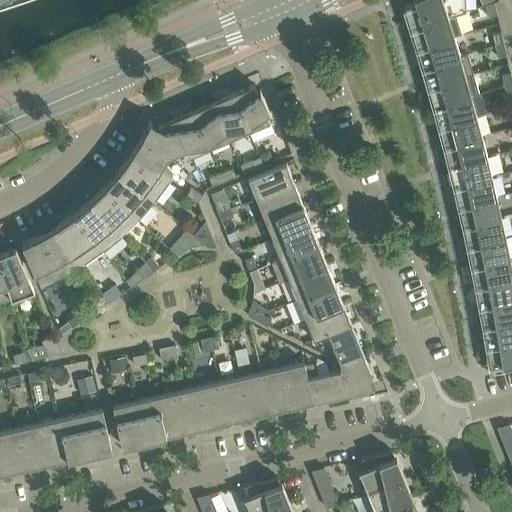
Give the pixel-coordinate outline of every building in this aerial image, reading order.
[(466,12),(465,0),(414,0),(415,1),(404,6),(404,8),(408,22),(410,28),(448,17),(448,18),(456,15),(466,12)] [(497,14),(494,2),(485,4),(488,17),(497,14)] [(462,34),(456,15),(448,18),(448,17),(410,28),(410,30),(411,30),(415,41),(414,41),(416,47),(454,36),(462,34)] [(492,34),(495,45),(504,43),(501,31),(492,34)] [(460,56),(454,36),(416,47),(417,49),(420,60),(422,67),(460,56)] [(506,55),(504,43),(495,45),(497,57),(506,55)] [(468,54),(460,56),(422,67),(422,68),(423,68),(426,80),(428,86),(473,74),(468,54)] [(501,74),(504,86),(511,84),(511,79),(510,72),(501,74)] [(428,88),(432,99),(431,99),(433,106),(479,93),(473,74),(428,86),(428,88)] [(233,93),(249,130),(270,121),(266,112),(270,111),(260,89),(257,90),(254,84),(233,93)] [(233,93),(213,101),(229,139),(249,130),(233,93)] [(481,93),(479,93),(433,106),(434,108),(434,107),(437,119),(438,126),(476,116),(487,113),(481,93)] [(229,139),(213,101),(194,110),(210,147),(229,139)] [(194,110),(174,118),(190,156),(210,147),(194,110)] [(482,136),(476,116),(438,126),(439,127),(442,139),(444,145),(482,136)] [(150,120),(141,138),(169,154),(185,147),(189,156),(190,156),(174,118),(159,125),(151,121),(152,121),(150,120)] [(487,156),(482,136),(444,145),(444,147),(447,158),(449,165),(487,156)] [(164,162),(169,154),(141,138),(130,155),(170,182),(171,180),(173,172),(167,164),(164,162)] [(155,202),(170,182),(130,155),(118,171),(155,202)] [(452,178),(453,185),(492,176),(487,156),(449,165),(449,167),(449,166),(452,178)] [(244,173),(256,168),(252,160),(241,165),(244,173)] [(248,178),(257,199),(295,183),(286,162),(248,178)] [(233,168),(221,173),(224,181),(236,176),(233,168)] [(118,171),(105,186),(140,219),(155,202),(118,171)] [(213,186),(224,181),(221,173),(209,178),(213,186)] [(492,176),(453,185),(454,186),(457,198),(456,198),(458,205),(496,196),(492,176)] [(265,219),(303,203),(295,183),(257,199),(265,219)] [(105,186),(90,200),(122,236),(140,219),(105,186)] [(187,195),(198,202),(203,194),(193,187),(187,195)] [(461,218),(462,225),(501,217),(496,196),(458,205),(458,207),(459,207),(461,218)] [(104,251),(122,236),(90,200),(75,213),(104,251)] [(216,207),(219,214),(231,209),(228,202),(216,207)] [(311,223),(303,203),(265,219),(273,239),(311,223)] [(234,216),(231,209),(219,214),(222,221),(234,216)] [(75,213),(58,224),(84,265),(104,251),(75,213)] [(501,217),(462,225),(463,227),(463,226),(466,238),(465,238),(467,245),(505,237),(501,217)] [(170,248),(177,255),(192,246),(204,244),(208,247),(216,247),(206,221),(194,234),(188,229),(170,248)] [(273,239),(281,259),(319,243),(311,223),(273,239)] [(58,224),(41,234),(64,277),(84,265),(58,224)] [(41,287),(64,277),(41,234),(22,243),(41,287)] [(470,258),(471,265),(510,257),(505,237),(467,245),(467,246),(470,258)] [(230,242),(235,253),(242,250),(237,238),(230,242)] [(319,243),(281,259),(272,262),(280,282),(289,279),(327,262),(319,243)] [(0,251),(0,265),(11,299),(35,290),(16,246),(0,251)] [(160,266),(151,256),(145,262),(154,272),(160,266)] [(245,259),(250,271),(257,268),(253,256),(245,259)] [(511,277),(511,268),(510,257),(471,265),(471,266),(472,266),(474,278),(475,285),(511,277)] [(145,262),(138,269),(144,278),(154,272),(145,262)] [(335,283),(327,262),(289,279),(297,299),(335,283)] [(0,265),(0,302),(11,299),(0,265)] [(262,279),(257,268),(250,271),(255,283),(262,279)] [(131,287),(144,278),(138,269),(126,280),(131,287)] [(511,277),(475,285),(475,286),(478,298),(477,298),(479,305),(511,298),(511,277)] [(305,319),(343,303),(335,283),(297,299),(305,319)] [(108,302),(121,293),(116,285),(103,294),(108,302)] [(481,318),(482,325),(511,319),(511,298),(479,305),(479,306),(481,318)] [(248,315),(263,313),(271,309),(256,300),(248,315)] [(72,327),(99,309),(94,302),(68,320),(72,327)] [(352,323),(343,303),(305,319),(313,339),(352,323)] [(263,313),(248,315),(270,326),(274,318),(263,313)] [(484,338),(486,345),(511,340),(511,319),(482,325),(482,326),(483,326),(485,338),(484,338)] [(328,334),(340,363),(364,354),(352,323),(313,339),(314,340),(328,334)] [(62,353),(54,335),(43,340),(49,356),(62,353)] [(216,336),(201,339),(204,352),(219,348),(216,336)] [(511,340),(486,345),(486,346),(488,358),(489,366),(511,362),(511,340)] [(175,345),(159,348),(162,360),(177,357),(175,345)] [(26,351),(13,354),(15,363),(28,360),(26,351)] [(364,354),(340,363),(340,369),(346,394),(374,388),(373,386),(372,386),(369,372),(371,371),(364,354)] [(303,362),(313,402),(346,394),(340,369),(316,375),(313,363),(305,365),(304,361),(303,362)] [(313,402),(303,362),(282,366),(291,407),(313,402)] [(291,407),(282,366),(261,371),(270,411),(291,407)] [(30,381),(42,378),(40,370),(28,373),(30,381)] [(240,376),(249,416),(270,411),(261,371),(240,376)] [(20,375),(8,378),(10,386),(22,383),(20,375)] [(219,381),(228,421),(249,416),(240,376),(219,381)] [(198,386),(207,426),(228,421),(219,381),(198,386)] [(177,391),(186,431),(207,426),(198,386),(177,391)] [(156,396),(165,436),(186,431),(177,391),(156,396)] [(135,400),(144,441),(165,436),(156,396),(135,400)] [(122,446),(144,441),(135,400),(113,406),(122,446)] [(102,408),(80,413),(90,453),(112,448),(102,408)] [(80,413),(59,418),(69,458),(90,453),(80,413)] [(69,458),(59,418),(38,423),(48,463),(69,458)] [(38,423),(17,428),(27,468),(48,463),(38,423)] [(497,427),(509,457),(511,455),(511,430),(509,424),(499,428),(498,427),(497,427)] [(27,468),(17,428),(0,431),(0,448),(6,473),(27,468)] [(359,472),(367,491),(402,477),(392,452),(393,452),(392,451),(361,458),(363,468),(358,471),(359,472)] [(323,500),(335,495),(324,467),(314,471),(313,470),(312,470),(323,500)] [(245,498),(250,511),(266,511),(288,503),(278,479),(279,479),(278,477),(246,485),(249,495),(244,497),(244,499),(245,498)] [(367,491),(375,511),(410,497),(402,477),(367,491)] [(203,511),(216,511),(210,494),(199,498),(199,496),(197,497),(203,511)] [(339,503),(335,495),(323,500),(327,508),(339,503)] [(413,505),(410,497),(375,511),(418,511),(416,504),(413,505)] [(291,511),(288,503),(266,511),(291,511)]
